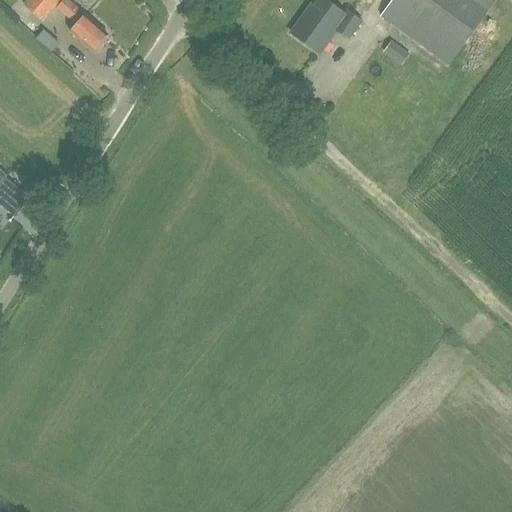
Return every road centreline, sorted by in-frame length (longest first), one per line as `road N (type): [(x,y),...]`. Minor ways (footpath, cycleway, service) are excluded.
road 1 (tertiary): [(0,303),(182,16)]
road 2 (track): [(321,146),(511,325)]
road 3 (track): [(321,146),(182,16)]
